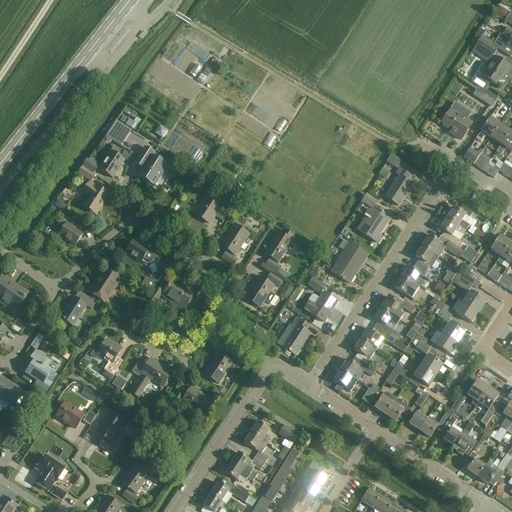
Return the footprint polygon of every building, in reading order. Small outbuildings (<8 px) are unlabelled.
[(479,28),(474,35),(476,37),(477,37),(480,39),(484,32),(481,29),(479,28)] [(511,31),(507,28),(502,36),(500,34),(492,46),(511,58),(511,56),(511,31)] [(488,63),(497,50),(480,39),(477,37),(473,44),(477,46),(472,53),(488,63)] [(232,57),(227,64),(243,75),(248,68),(232,57)] [(511,68),(495,57),(482,76),(496,86),(504,75),(506,76),(511,68)] [(211,70),(207,76),(213,80),(217,74),(211,70)] [(486,84),(482,89),(489,96),(493,91),(486,84)] [(452,110),(442,124),(450,130),(448,133),(453,136),(461,141),(472,124),(466,120),(471,113),(464,109),(460,115),(452,110)] [(123,116),(120,121),(125,125),(129,119),(123,116)] [(217,129),(220,124),(211,117),(208,122),(217,129)] [(491,139),(500,126),(490,119),(476,140),(481,143),(486,136),(491,139)] [(106,136),(100,143),(104,146),(110,144),(113,141),(121,146),(131,131),(116,122),(106,136)] [(491,139),(501,146),(510,132),(500,126),(491,139)] [(160,127),(155,134),(162,138),(167,131),(160,127)] [(272,144),(281,147),(286,135),(277,131),(272,144)] [(510,153),(511,150),(511,133),(510,132),(501,146),(496,153),(500,156),(505,149),(510,153)] [(112,179),(124,161),(125,160),(118,156),(121,152),(120,151),(115,147),(113,148),(110,152),(99,170),(104,174),(112,179)] [(153,185),(158,177),(165,166),(152,157),(153,155),(144,149),(134,164),(135,165),(137,163),(144,168),(139,176),(153,185)] [(463,158),(467,161),(473,165),(479,156),(469,149),(463,158)] [(391,156),(386,163),(396,170),(401,163),(391,156)] [(479,156),(473,165),(483,172),(488,164),(489,162),(479,156)] [(98,167),(97,166),(95,165),(97,162),(90,157),(88,160),(87,159),(81,168),(93,175),(98,167)] [(495,166),(494,168),(488,164),(483,172),(493,179),(499,171),(500,169),(495,166)] [(511,169),(504,164),(500,169),(499,171),(509,178),(511,173),(511,169)] [(77,174),(79,174),(91,182),(95,177),(93,175),(81,168),(77,174)] [(379,175),(383,178),(387,181),(391,175),(382,169),(379,175)] [(398,177),(384,198),(398,207),(412,185),(407,182),(411,177),(398,169),(395,174),(398,177)] [(302,181),(298,187),(307,194),(311,188),(302,181)] [(81,194),(88,199),(83,207),(96,216),(109,196),(88,183),(81,194)] [(224,221),(230,213),(232,209),(234,210),(239,203),(235,200),(231,208),(208,194),(195,215),(210,225),(216,216),(224,221)] [(361,202),(363,203),(373,209),(377,203),(365,195),(361,202)] [(447,219),(466,231),(472,221),(469,219),(472,214),(461,207),(458,212),(453,209),(447,219)] [(388,222),(380,217),(371,211),(368,209),(364,215),(367,217),(358,231),(378,244),(382,239),(378,236),(388,222)] [(316,224),(315,211),(300,212),(301,220),(302,226),(316,224)] [(63,216),(59,221),(56,225),(62,229),(59,235),(75,246),(83,235),(71,228),(75,223),(63,216)] [(493,218),(489,229),(497,232),(501,221),(493,218)] [(441,237),(455,247),(466,231),(447,219),(440,230),(444,232),(441,237)] [(348,232),(354,236),(359,229),(353,225),(348,232)] [(249,235),(241,230),(234,226),(220,247),(227,251),(222,259),(233,266),(237,261),(234,258),(249,235)] [(265,266),(284,278),(287,272),(277,266),(295,239),(283,231),(281,235),(278,233),(264,255),(270,258),(265,266)] [(478,239),(479,240),(484,243),(487,239),(481,236),(481,235),(476,232),(473,236),(478,239)] [(444,249),(449,252),(454,255),(453,256),(454,257),(454,256),(459,259),(463,252),(460,250),(455,247),(441,237),(438,242),(429,236),(422,247),(438,258),(444,249)] [(498,256),(500,257),(509,244),(499,237),(490,250),(498,256)] [(484,243),(479,240),(474,248),(479,251),(484,243)] [(133,241),(124,256),(126,253),(134,259),(141,263),(147,267),(147,265),(148,264),(154,261),(157,263),(164,253),(147,242),(143,248),(133,241)] [(368,257),(359,251),(343,241),(338,248),(344,252),(331,272),(349,285),(368,257)] [(496,262),(497,262),(501,265),(505,261),(510,264),(511,260),(511,245),(509,244),(500,257),(496,262)] [(478,253),(472,250),(465,246),(462,251),(464,252),(462,254),(465,256),(467,254),(474,259),(478,253)] [(422,247),(415,257),(419,260),(415,266),(426,273),(427,272),(430,267),(431,268),(435,263),(438,258),(422,247)] [(408,268),(401,278),(418,290),(423,283),(418,279),(420,276),(430,282),(433,277),(426,273),(415,266),(412,270),(408,268)] [(470,266),(464,274),(464,275),(479,285),(483,278),(475,273),(476,270),(470,266)] [(477,270),(483,275),(486,270),(480,266),(477,270)] [(25,267),(20,275),(26,279),(31,271),(25,267)] [(90,294),(98,299),(104,304),(121,278),(106,268),(90,294)] [(487,277),(497,283),(501,276),(491,270),(487,277)] [(455,275),(461,279),(458,284),(457,287),(465,291),(458,301),(462,303),(478,314),(485,303),(468,291),(472,286),(476,289),(479,285),(464,275),(464,274),(458,271),(455,275)] [(497,283),(507,290),(511,282),(511,279),(503,273),(501,276),(497,283)] [(260,308),(264,302),(270,305),(275,296),(270,293),(275,285),(279,288),(283,282),(271,274),(266,282),(260,278),(246,299),(260,308)] [(447,275),(443,281),(448,285),(452,279),(447,275)] [(146,278),(142,285),(152,291),(157,282),(152,279),(151,281),(146,278)] [(325,286),(313,278),(307,286),(320,294),(325,286)] [(417,303),(424,293),(401,278),(395,288),(414,301),(417,303)] [(162,296),(174,305),(183,310),(192,296),(179,287),(180,285),(173,280),(162,296)] [(2,302),(7,305),(16,311),(27,295),(15,287),(13,289),(1,281),(0,281),(0,303),(1,304),(2,302)] [(298,294),(300,285),(293,283),(291,292),(298,294)] [(438,283),(433,291),(440,295),(445,287),(438,283)] [(156,288),(148,300),(155,304),(163,292),(156,288)] [(282,291),(275,297),(280,302),(286,296),(282,291)] [(337,303),(323,294),(322,293),(319,299),(314,295),(311,296),(307,301),(309,302),(303,310),(309,313),(309,314),(322,322),(328,312),(330,313),(337,303)] [(74,327),(79,318),(87,306),(74,297),(61,318),(74,327)] [(295,303),(301,306),(304,300),(298,297),(295,303)] [(381,309),(399,322),(403,316),(400,314),(403,309),(411,315),(414,310),(404,303),(401,307),(399,306),(388,298),(381,309)] [(440,312),(450,318),(453,313),(437,302),(434,307),(435,308),(440,312)] [(456,313),(463,318),(471,324),(478,314),(462,303),(456,313)] [(424,308),(421,312),(427,316),(430,312),(424,308)] [(378,322),(375,327),(395,341),(399,343),(402,338),(392,331),(396,326),(399,322),(381,309),(374,320),(378,322)] [(450,318),(440,312),(437,316),(436,317),(447,323),(450,318)] [(307,327),(299,321),(296,319),(292,326),(295,329),(282,348),(294,357),(309,335),(304,331),(307,327)] [(417,334),(421,327),(415,323),(411,330),(417,334)] [(464,335),(456,329),(449,324),(441,336),(456,346),(464,335)] [(368,330),(360,341),(376,351),(382,340),(391,346),(395,341),(375,327),(371,332),(368,330)] [(87,331),(81,339),(87,343),(93,335),(87,331)] [(501,337),(511,341),(511,338),(511,336),(503,333),(501,337)] [(414,340),(419,343),(418,344),(428,351),(432,345),(422,338),(423,337),(418,334),(414,340)] [(434,345),(441,350),(450,356),(456,346),(441,336),(434,345)] [(96,359),(98,356),(109,363),(104,370),(105,370),(102,375),(110,380),(112,377),(114,378),(116,375),(115,374),(123,362),(117,358),(122,350),(107,340),(100,350),(96,347),(91,356),(96,359)] [(376,351),(360,341),(354,351),(358,353),(354,359),(370,369),(373,363),(369,361),(376,351)] [(428,351),(418,344),(415,349),(425,356),(428,351)] [(203,375),(211,381),(218,385),(233,362),(237,364),(241,358),(229,350),(224,358),(218,354),(203,375)] [(34,388),(39,391),(44,395),(51,385),(45,381),(51,372),(46,369),(51,362),(35,352),(31,359),(35,362),(26,375),(37,383),(34,388)] [(411,353),(406,359),(412,363),(416,357),(411,353)] [(427,356),(420,368),(435,378),(442,367),(427,356)] [(172,373),(151,359),(146,367),(139,362),(132,373),(140,378),(130,393),(138,398),(150,380),(162,388),(172,373)] [(340,371),(356,382),(363,372),(371,377),(374,372),(370,369),(354,359),(351,363),(347,360),(340,371)] [(411,365),(417,369),(421,363),(416,359),(411,365)] [(407,382),(407,381),(410,377),(402,371),(401,367),(396,364),(393,369),(392,372),(397,375),(407,382)] [(428,388),(435,378),(420,368),(413,378),(428,388)] [(333,381),(347,391),(349,392),(356,382),(340,371),(333,381)] [(389,387),(397,375),(392,372),(384,383),(389,387)] [(368,390),(376,395),(380,389),(387,379),(381,375),(374,386),(373,385),(370,390),(369,389),(368,390)] [(0,400),(10,407),(11,406),(16,409),(19,409),(26,398),(25,396),(20,392),(20,391),(0,377),(0,400)] [(126,383),(117,377),(112,385),(121,391),(126,383)] [(477,382),(467,397),(473,401),(471,404),(475,407),(487,388),(477,382)] [(187,394),(179,389),(172,400),(178,404),(179,401),(203,417),(213,402),(191,387),(187,394)] [(221,387),(216,394),(221,397),(226,391),(221,387)] [(480,423),(485,427),(493,414),(499,417),(505,408),(495,400),(498,396),(487,388),(475,407),(478,404),(488,411),(480,423)] [(420,397),(423,392),(417,389),(414,393),(420,397)] [(370,405),(375,397),(376,395),(368,390),(362,400),(370,405)] [(91,392),(87,398),(93,402),(97,396),(91,392)] [(419,408),(425,400),(428,396),(423,392),(420,397),(415,405),(419,408)] [(375,409),(384,416),(392,405),(395,401),(396,399),(387,393),(384,394),(375,409)] [(466,398),(460,394),(450,410),(454,413),(455,414),(466,398)] [(403,421),(409,413),(411,410),(407,408),(405,401),(398,404),(398,403),(395,401),(392,405),(384,416),(395,423),(398,418),(403,421)] [(65,404),(56,417),(75,430),(84,416),(65,404)] [(500,428),(506,432),(511,422),(511,405),(510,404),(502,415),(507,418),(500,428)] [(446,414),(445,414),(438,425),(428,418),(426,421),(425,421),(419,431),(430,438),(436,429),(441,432),(454,413),(450,410),(449,409),(446,414)] [(89,412),(82,422),(89,426),(95,417),(89,412)] [(111,445),(116,437),(126,422),(111,412),(97,434),(98,435),(97,437),(102,440),(99,445),(110,453),(114,447),(111,445)] [(460,436),(450,430),(459,417),(455,414),(454,413),(441,432),(446,435),(442,441),(452,447),(460,436)] [(419,431),(425,421),(416,414),(409,424),(419,431)] [(270,438),(266,436),(269,431),(258,423),(251,434),(268,445),(268,444),(267,444),(270,438)] [(278,434),(289,441),(285,448),(284,448),(281,453),(285,456),(289,451),(296,440),(295,440),(298,436),(283,426),(278,434)] [(489,437),(492,433),(486,429),(483,433),(484,434),(489,437)] [(460,436),(452,447),(467,457),(476,443),(462,433),(460,436)] [(255,458),(264,464),(267,459),(261,455),(268,445),(251,434),(244,444),(258,453),(255,458)] [(8,437),(2,446),(15,449),(18,444),(8,437)] [(64,441),(60,448),(68,453),(72,446),(64,441)] [(467,471),(477,478),(484,468),(474,461),(476,457),(471,453),(464,463),(470,467),(467,471)] [(237,454),(231,464),(254,479),(256,476),(251,472),(254,467),(260,471),(264,464),(255,458),(251,463),(237,454)] [(484,468),(477,478),(488,485),(490,481),(495,484),(511,459),(511,458),(507,455),(506,455),(497,469),(493,466),(494,464),(489,461),(485,468),(484,468)] [(64,469),(45,457),(36,470),(42,473),(35,483),(48,492),(54,482),(55,482),(64,469)] [(286,461),(283,466),(287,469),(289,470),(292,465),(291,464),(286,461)] [(303,479),(320,490),(327,479),(321,475),(325,469),(313,462),(303,479)] [(149,473),(144,469),(135,464),(121,484),(127,489),(122,496),(133,504),(137,498),(134,496),(149,473)] [(252,483),(254,479),(231,464),(224,474),(235,481),(239,476),(246,481),(246,479),(252,483)] [(283,466),(276,476),(280,479),(287,469),(283,466)] [(276,476),(269,486),(274,490),(280,479),(276,476)] [(313,500),(320,490),(303,479),(296,489),(313,500)] [(220,502),(221,501),(226,505),(232,496),(227,492),(252,508),(256,501),(223,480),(220,485),(218,484),(210,496),(220,502)] [(71,497),(75,492),(66,485),(62,491),(71,497)] [(269,486),(262,497),(267,500),(274,490),(269,486)] [(56,488),(52,494),(62,501),(66,494),(56,488)] [(313,500),(296,489),(289,500),(306,511),(313,500)] [(373,509),(381,497),(369,489),(361,502),(373,509)] [(220,511),(222,510),(217,507),(220,502),(210,496),(202,507),(209,511),(220,511)] [(117,511),(121,507),(106,497),(96,511),(117,511)] [(262,497),(255,508),(260,511),(267,500),(262,497)] [(376,511),(387,511),(392,504),(381,497),(373,509),(376,511)] [(0,501),(0,511),(12,511),(16,507),(2,498),(0,501)] [(283,510),(286,511),(305,511),(306,511),(289,500),(283,510)]
